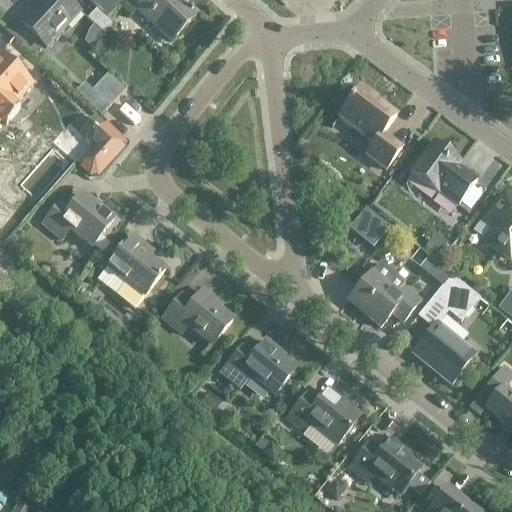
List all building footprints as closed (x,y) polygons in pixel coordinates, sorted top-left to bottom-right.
[(46,46),(78,12),(65,0),(37,0),(19,21),(46,46)] [(120,0),(87,0),(96,8),(86,18),(104,35),(114,25),(106,18),(122,1),(120,0)] [(169,41),(195,14),(180,0),(142,0),(135,8),(169,41)] [(32,86),(0,57),(0,121),(1,120),(5,124),(19,110),(14,106),(32,86)] [(108,107),(125,90),(108,73),(91,90),(108,107)] [(382,135),(386,129),(396,116),(374,100),(376,97),(361,86),(338,118),(374,144),(365,155),(385,170),(401,148),(382,135)] [(94,145),(77,164),(89,176),(96,175),(125,144),(106,126),(103,129),(91,119),(79,132),(94,145)] [(460,162),(433,142),(409,174),(437,194),(438,192),(457,207),(476,181),(457,167),(460,162)] [(511,200),(504,194),(483,222),(493,229),(483,242),(509,260),(511,256),(511,200)] [(92,248),(114,221),(83,195),(69,212),(60,205),(43,225),(60,239),(68,229),(92,248)] [(365,211),(350,229),(372,247),(387,229),(365,211)] [(438,258),(448,244),(435,235),(425,249),(438,258)] [(144,298),(165,273),(140,252),(145,246),(134,236),(106,268),(144,298)] [(401,322),(419,300),(401,285),(395,293),(369,273),(347,301),(380,328),(391,314),(401,322)] [(479,299),(467,290),(456,281),(441,300),(452,308),(464,317),(479,299)] [(213,346),(232,323),(213,307),(216,303),(203,292),(192,306),(181,297),(162,320),(182,336),(189,327),(213,346)] [(458,373),(473,354),(435,324),(412,353),(451,385),(460,374),(458,373)] [(275,396),(294,372),(275,357),(278,353),(266,343),(255,356),(244,347),(225,370),(244,385),(251,377),(275,396)] [(511,434),(511,393),(504,387),(509,381),(498,372),(483,391),(492,399),(485,408),(509,427),(506,430),(511,434)] [(336,446),(356,422),(338,407),(341,403),(328,393),(319,403),(308,394),(287,419),(304,433),(311,425),(336,446)] [(399,498),(419,473),(400,457),(403,453),(390,443),(381,454),(371,445),(350,470),(366,484),(373,476),(399,498)] [(473,511),(467,507),(469,505),(448,488),(429,511),(473,511)]
